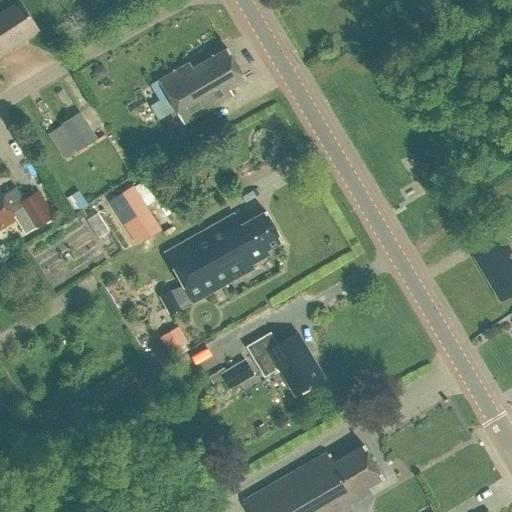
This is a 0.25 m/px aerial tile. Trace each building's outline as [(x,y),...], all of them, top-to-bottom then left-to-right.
[(26,14),(18,2),(0,13),(0,51),(36,28),(27,14),(26,14)] [(245,78),(226,46),(191,67),(188,61),(157,79),(174,109),(169,112),(175,122),(180,119),(182,122),(232,94),(228,88),(245,78)] [(205,129),(217,121),(210,110),(199,118),(185,126),(191,135),(204,128),(205,129)] [(78,113),(61,124),(61,125),(78,150),(78,151),(95,140),(78,113)] [(64,159),(78,150),(61,125),(48,134),(64,159)] [(16,187),(2,196),(0,193),(0,228),(16,219),(24,233),(50,217),(35,191),(23,198),(16,187)] [(137,244),(159,229),(132,187),(110,201),(137,244)] [(163,250),(182,283),(192,302),(252,268),(250,264),(267,254),(265,249),(282,240),(264,209),(239,224),(232,212),(163,250)] [(501,299),(511,292),(511,255),(503,240),(511,234),(511,228),(507,220),(476,239),(483,250),(475,255),(501,299)] [(170,290),(180,308),(192,302),(182,283),(170,290)] [(169,314),(180,308),(170,290),(159,296),(169,314)] [(183,325),(162,333),(169,351),(190,343),(183,325)] [(276,343),(269,331),(245,345),(263,376),(277,367),(294,394),(323,376),(296,331),(276,343)] [(209,377),(215,387),(225,381),(229,388),(254,374),(244,357),(225,369),(224,368),(209,377)] [(382,477),(363,443),(331,461),(325,451),(242,499),(249,511),(345,511),(352,508),(348,502),(369,489),(367,486),(382,477)] [(415,479),(403,485),(410,498),(422,492),(415,479)]
